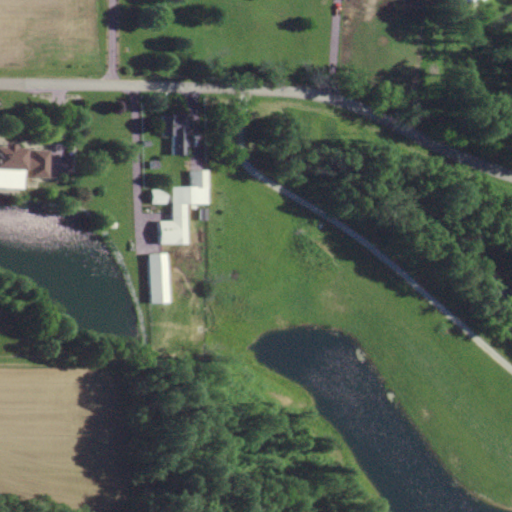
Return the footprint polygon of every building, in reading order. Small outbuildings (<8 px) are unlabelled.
[(441,0),(475,0),(475,11),(441,11),(441,0)] [(160,123),(159,143),(170,143),(169,163),(181,163),(182,132),(169,132),(169,124),(160,123)] [(0,176),(23,178),(23,166),(24,155),(12,155),(13,152),(2,152),(2,155),(0,155),(0,176)] [(30,158),(30,166),(23,166),(23,178),(28,178),(28,184),(46,185),(47,158),(30,158)] [(156,249),(183,249),(183,211),(204,211),(203,179),(187,179),(188,194),(169,194),(169,229),(156,229),(156,249)] [(149,210),(163,210),(163,197),(149,197),(149,210)] [(145,261),(146,309),(163,309),(162,260),(145,261)]
